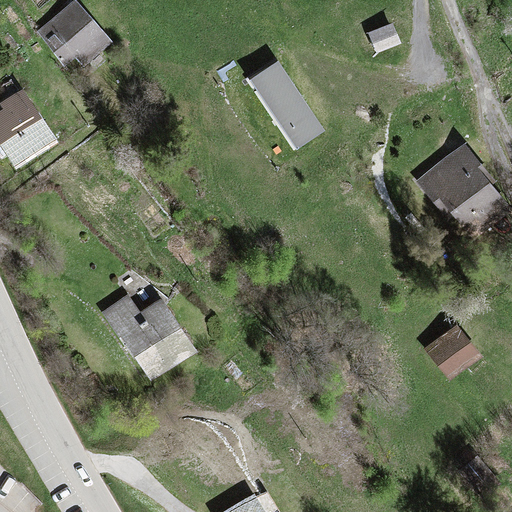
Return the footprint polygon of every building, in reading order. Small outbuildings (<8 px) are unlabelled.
[(77,0),(40,32),(78,76),(115,44),(77,0)] [(393,18),(368,27),(376,47),(400,38),(393,18)] [(277,59),(251,76),(296,146),(322,130),(277,59)] [(27,91),(0,107),(0,146),(14,169),(58,142),(27,91)] [(462,142),(421,177),(467,237),(510,207),(462,142)] [(129,294),(101,312),(147,380),(192,350),(158,299),(140,311),(129,294)] [(455,325),(422,351),(450,384),(482,358),(455,325)] [(279,511),(265,488),(225,511),(279,511)]
